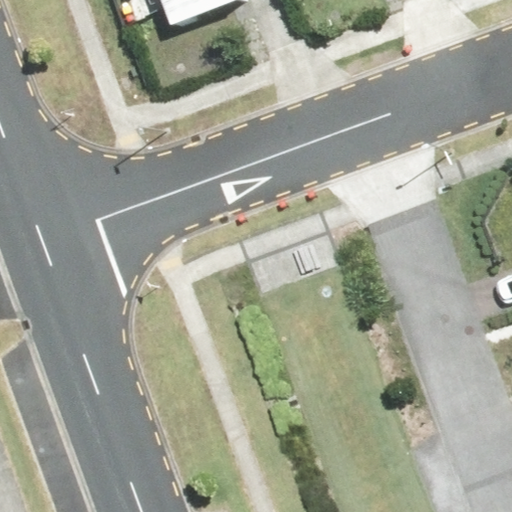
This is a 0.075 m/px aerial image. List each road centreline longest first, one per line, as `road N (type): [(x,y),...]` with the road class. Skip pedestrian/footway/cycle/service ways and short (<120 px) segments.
road 1 (residential): [(361,132),(505,511)]
road 2 (residential): [(39,255),(361,132)]
road 3 (residential): [(129,511),(39,255)]
road 4 (residential): [(361,132),(511,75)]
